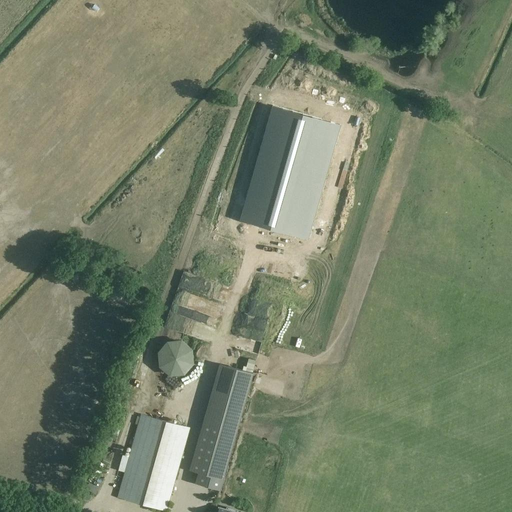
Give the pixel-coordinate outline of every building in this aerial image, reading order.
[(272,104),(239,219),(307,238),(339,123),(272,104)] [(254,340),(259,313),(239,308),(235,325),(244,327),(242,337),(254,340)] [(176,340),(173,340),(171,341),(168,342),(167,343),(165,344),(164,345),(162,347),(161,348),(161,350),(160,351),(159,353),(159,355),(158,357),(158,358),(159,360),(159,362),(159,364),(160,366),(161,368),(163,370),(164,371),(166,372),(168,374),(171,375),(174,375),(177,376),(179,375),(182,375),(183,374),(186,373),(188,371),(189,370),(190,368),(192,366),(193,364),(193,362),(194,360),(194,358),(194,356),(193,353),(192,351),(191,349),(189,346),(188,344),(186,343),(184,342),(183,341),(180,341),(178,340),(176,340)] [(245,365),(247,358),(240,356),(239,363),(245,365)] [(220,364),(190,470),(199,473),(196,483),(220,490),(253,373),(220,364)] [(141,414),(118,497),(166,511),(190,428),(141,414)] [(82,484),(90,488),(94,481),(85,477),(82,484)]
